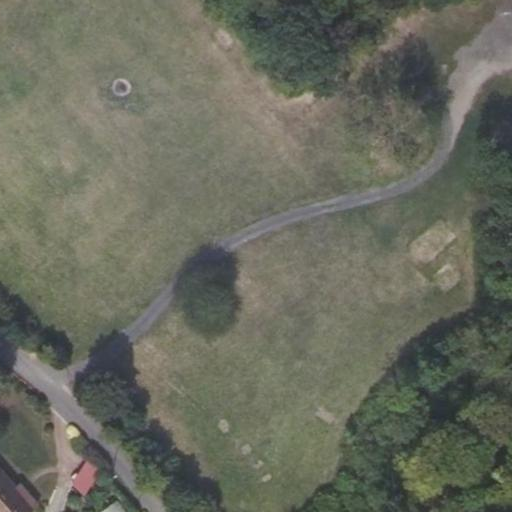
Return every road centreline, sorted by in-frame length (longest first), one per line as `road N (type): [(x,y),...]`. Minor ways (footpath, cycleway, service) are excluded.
road 1 (track): [(37,372),(69,371),(126,341),(207,265),(270,221),(400,190),(429,173),(465,96),(486,70),(511,61)]
road 2 (residential): [(0,336),(81,417),(153,511)]
